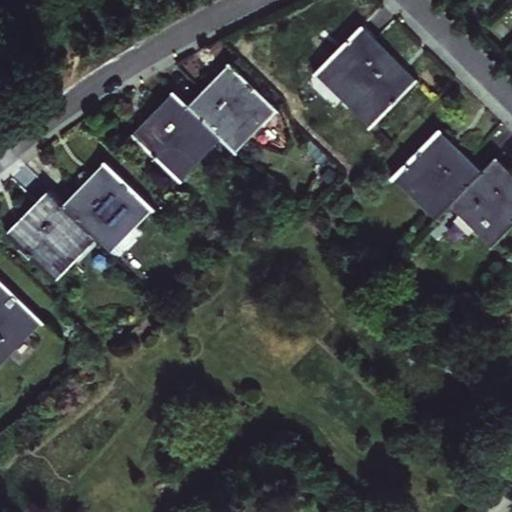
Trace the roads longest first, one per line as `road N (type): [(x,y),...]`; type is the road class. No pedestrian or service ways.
road 1 (residential): [(0,160),(110,77),(252,0)]
road 2 (residential): [(406,0),(511,103)]
